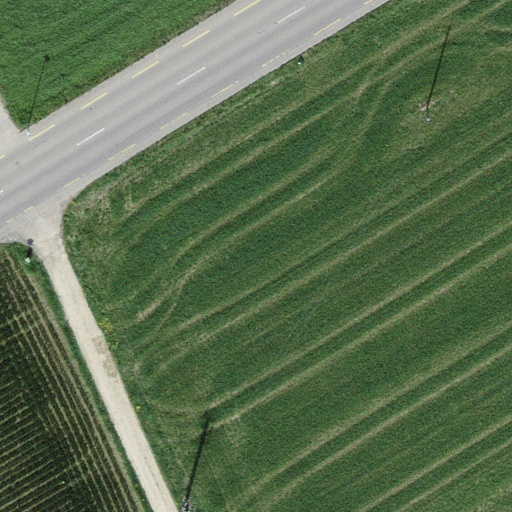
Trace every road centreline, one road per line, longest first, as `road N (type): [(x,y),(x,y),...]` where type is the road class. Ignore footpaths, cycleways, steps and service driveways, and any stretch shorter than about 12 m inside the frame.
road 1 (track): [(163,511),(56,274),(0,183)]
road 2 (secondary): [(0,184),(311,0)]
